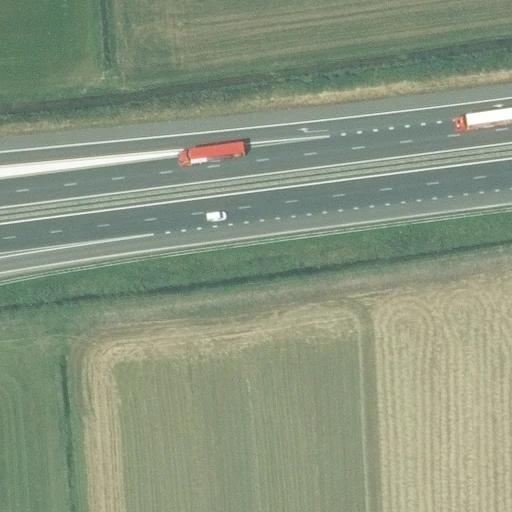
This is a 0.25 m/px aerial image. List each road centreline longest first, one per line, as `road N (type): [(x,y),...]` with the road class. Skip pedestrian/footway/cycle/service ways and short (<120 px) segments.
road 1 (motorway): [(151,218),(511,172)]
road 2 (motorway): [(333,149),(0,192)]
road 3 (motorway): [(333,149),(0,162)]
road 4 (motorway): [(511,127),(333,149)]
road 5 (motorway): [(0,254),(151,218)]
road 6 (motorway): [(0,237),(151,218)]
